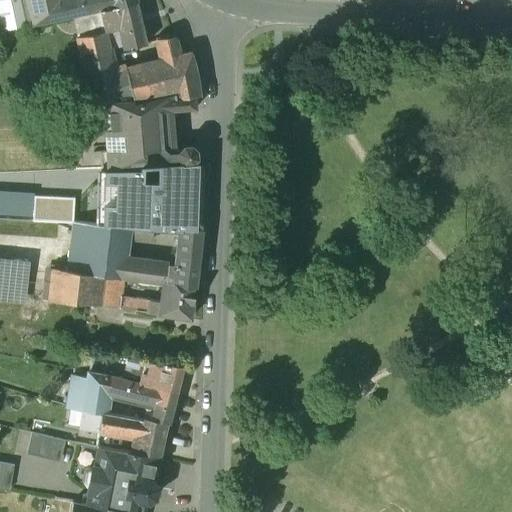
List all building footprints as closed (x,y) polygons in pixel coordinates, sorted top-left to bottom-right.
[(44,0),(0,0),(0,29),(31,24),(50,20),(44,0)] [(44,0),(50,20),(98,8),(96,0),(44,0)] [(134,1),(133,0),(96,0),(98,8),(113,5),(113,6),(134,1)] [(134,1),(113,6),(113,5),(98,8),(104,30),(118,27),(123,48),(145,43),(135,1),(134,1)] [(104,30),(108,50),(123,48),(118,27),(104,30)] [(104,30),(77,35),(78,40),(87,76),(112,69),(108,50),(104,30)] [(174,36),(156,38),(161,58),(140,63),(151,98),(180,91),(181,98),(194,96),(198,96),(198,88),(190,52),(179,55),(174,36)] [(113,70),(112,69),(87,76),(92,100),(132,96),(133,102),(151,98),(140,63),(113,70)] [(70,100),(92,100),(87,76),(65,82),(70,100)] [(111,150),(173,145),(171,109),(177,108),(195,108),(194,96),(175,99),(174,94),(133,103),(132,99),(107,101),(111,150)] [(173,145),(111,150),(106,150),(107,169),(137,167),(137,165),(181,162),(181,163),(197,163),(196,144),(173,145)] [(197,163),(181,163),(181,162),(137,165),(137,167),(107,169),(103,169),(102,224),(128,227),(143,228),(150,228),(180,231),(181,227),(197,229),(200,163),(197,163)] [(0,216),(33,219),(34,196),(0,193),(0,216)] [(33,219),(72,221),(73,198),(34,196),(33,219)] [(70,263),(69,271),(82,273),(82,272),(102,274),(122,277),(122,276),(124,259),(127,236),(128,227),(102,224),(76,220),(70,263)] [(143,228),(128,227),(127,236),(139,238),(140,237),(148,238),(150,228),(143,228)] [(197,229),(181,227),(180,231),(180,237),(199,239),(200,230),(197,229)] [(199,239),(180,237),(176,266),(142,261),(140,278),(162,281),(175,283),(175,285),(193,286),(199,239)] [(29,259),(0,255),(0,295),(24,298),(29,259)] [(142,261),(124,259),(122,276),(125,276),(140,278),(142,261)] [(70,263),(50,262),(50,269),(69,271),(70,263)] [(50,269),(46,298),(66,301),(79,302),(82,273),(69,271),(50,269)] [(82,273),(79,302),(98,305),(102,274),(82,272),(82,273)] [(125,276),(122,276),(122,277),(102,274),(98,305),(135,312),(136,298),(122,296),(125,276)] [(175,283),(162,281),(159,301),(157,314),(189,318),(193,286),(175,285),(175,283)] [(159,301),(136,298),(135,312),(157,314),(159,301)] [(183,365),(145,360),(141,374),(140,378),(138,383),(176,392),(183,365)] [(62,404),(81,409),(87,371),(69,368),(62,404)] [(123,369),(120,379),(132,381),(133,377),(140,378),(141,374),(123,369)] [(112,376),(87,371),(81,409),(102,413),(104,413),(108,392),(112,376)] [(120,379),(116,378),(117,377),(112,376),(108,392),(156,405),(151,419),(165,422),(167,422),(176,392),(138,383),(132,381),(120,379)] [(102,413),(81,409),(78,430),(97,433),(98,428),(102,413)] [(104,413),(102,413),(98,428),(113,431),(116,415),(104,413)] [(151,419),(142,418),(141,420),(116,415),(113,431),(131,435),(136,438),(136,440),(134,452),(157,455),(159,456),(165,422),(151,419)] [(131,435),(113,431),(112,435),(136,440),(136,438),(131,435)] [(65,439),(31,432),(27,450),(60,458),(65,439)] [(134,452),(98,446),(94,464),(85,471),(83,481),(89,490),(86,504),(129,511),(141,511),(143,501),(147,502),(154,497),(156,487),(152,480),(157,455),(134,452)] [(13,464),(0,461),(0,488),(9,490),(13,464)] [(129,511),(86,504),(73,501),(71,511),(129,511)]
